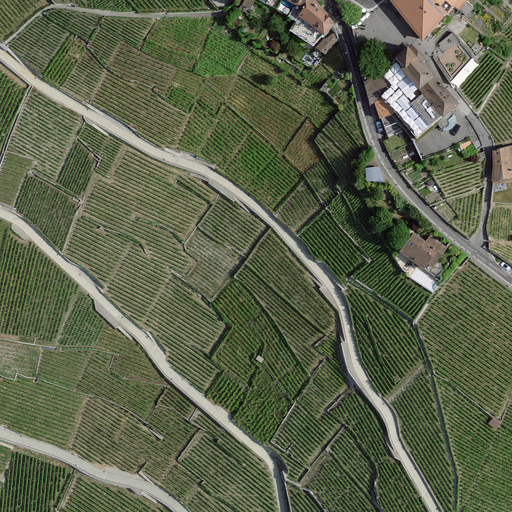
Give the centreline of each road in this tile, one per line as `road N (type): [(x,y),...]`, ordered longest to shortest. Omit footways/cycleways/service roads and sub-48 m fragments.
road 1 (track): [(438,511),(361,377),(343,304),(274,222),(212,175),(159,154),(0,50)]
road 2 (track): [(283,511),(265,457),(171,375),(34,234),(0,212)]
road 3 (unclassified): [(330,0),(382,159),(421,207),(474,252)]
road 4 (residential): [(374,0),(427,53),(486,139),(487,204),(474,252)]
road 5 (track): [(0,434),(140,485),(183,511)]
